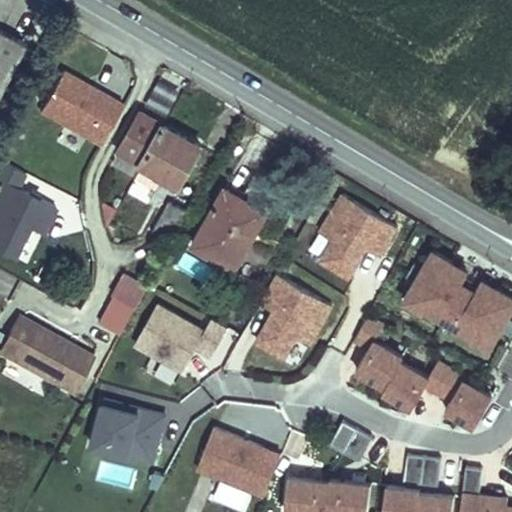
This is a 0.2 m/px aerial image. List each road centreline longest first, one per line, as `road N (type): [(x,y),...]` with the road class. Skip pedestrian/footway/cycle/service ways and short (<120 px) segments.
road 1 (tertiary): [(89,0),(511,248)]
road 2 (residential): [(511,420),(481,442),(447,439),(400,427),(327,391),(234,384)]
